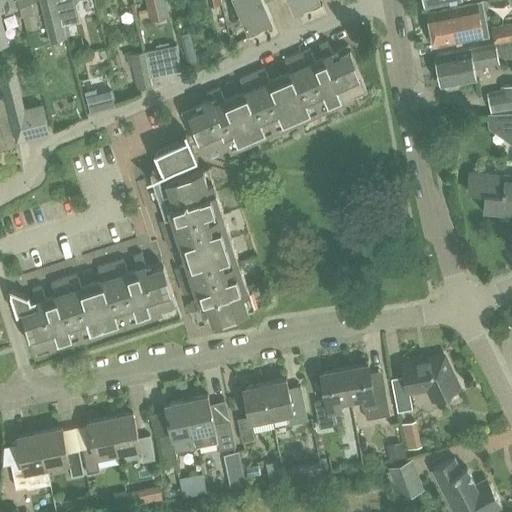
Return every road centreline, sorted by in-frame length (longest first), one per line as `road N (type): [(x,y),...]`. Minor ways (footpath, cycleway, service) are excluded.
road 1 (residential): [(0,198),(39,155),(73,133),(392,1)]
road 2 (residential): [(32,394),(461,308)]
road 3 (residential): [(461,308),(415,144),(392,1)]
road 4 (residential): [(0,249),(115,207),(104,181)]
road 5 (residential): [(32,394),(0,261)]
